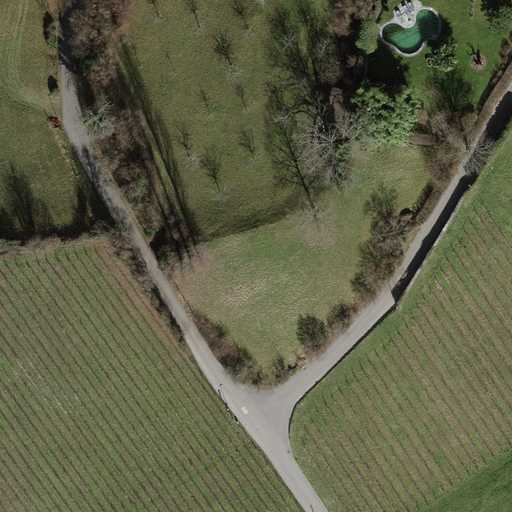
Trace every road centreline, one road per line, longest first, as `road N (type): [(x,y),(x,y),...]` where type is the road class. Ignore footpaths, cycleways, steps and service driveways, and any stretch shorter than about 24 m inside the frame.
road 1 (unclassified): [(77,0),(69,29),(70,114),(117,227),(254,423)]
road 2 (residential): [(254,423),(388,303),(511,110)]
